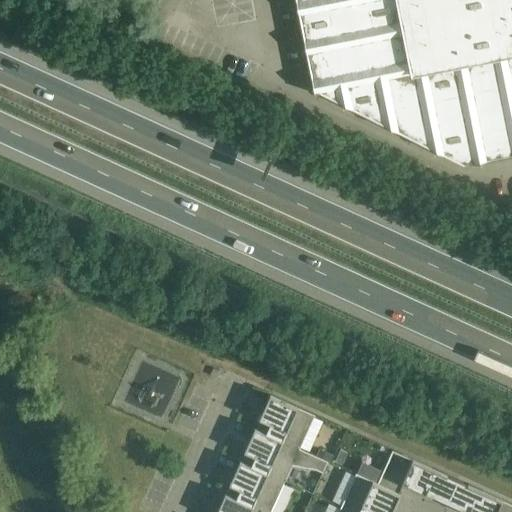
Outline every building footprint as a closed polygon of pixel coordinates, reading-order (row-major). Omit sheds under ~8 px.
[(464,165),(511,155),(511,0),(296,0),(315,94),(321,93),(464,165)] [(300,449),(315,416),(315,415),(270,394),(269,396),(270,396),(260,418),(261,419),(257,428),(255,427),(254,428),(300,449)] [(323,473),(328,462),(300,449),(254,428),(254,429),(255,429),(245,451),(246,452),(242,461),(240,460),(239,461),(285,481),(292,466),(317,470),(323,473)] [(448,503),(458,481),(458,480),(393,450),(378,483),(377,484),(402,495),(400,494),(404,484),(426,494),(427,493),(448,503)] [(265,511),(270,511),(285,481),(239,461),(240,462),(230,484),(231,485),(227,494),(225,493),(225,494),(265,511)] [(392,511),(401,495),(401,496),(402,495),(377,484),(378,483),(356,473),(341,507),(351,511),(392,511)] [(511,511),(511,504),(468,485),(458,480),(458,481),(448,503),(468,511),(511,511)] [(265,511),(225,494),(224,494),(225,495),(217,511),(265,511)]
